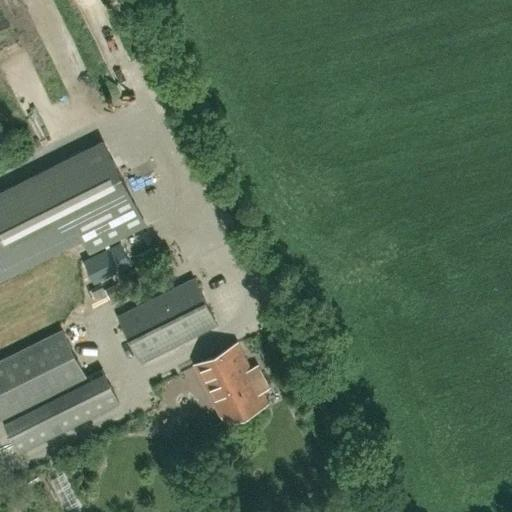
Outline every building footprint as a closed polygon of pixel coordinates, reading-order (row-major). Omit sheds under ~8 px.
[(145,224),(104,141),(0,192),(0,279),(83,238),(90,252),(145,224)] [(84,261),(95,283),(131,265),(120,244),(84,261)] [(141,363),(216,325),(194,279),(118,316),(141,363)] [(0,418),(85,376),(62,330),(0,359),(0,418)] [(253,373),(245,358),(238,344),(195,365),(224,424),(267,402),(261,391),(267,388),(258,370),(253,373)] [(17,452),(118,403),(109,384),(8,433),(17,452)]
